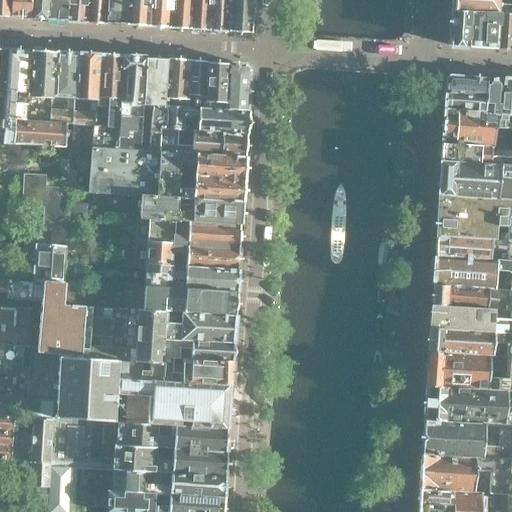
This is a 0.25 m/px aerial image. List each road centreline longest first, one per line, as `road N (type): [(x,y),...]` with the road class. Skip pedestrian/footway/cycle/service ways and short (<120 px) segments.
road 1 (residential): [(265,51),(236,511)]
road 2 (residential): [(397,511),(428,60)]
road 3 (residential): [(0,34),(265,51)]
road 4 (residential): [(428,60),(265,51)]
